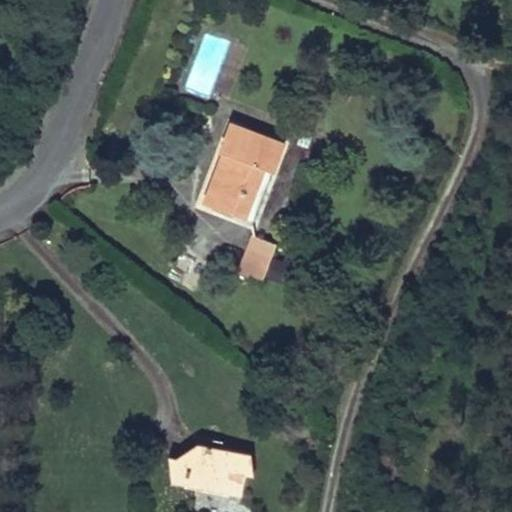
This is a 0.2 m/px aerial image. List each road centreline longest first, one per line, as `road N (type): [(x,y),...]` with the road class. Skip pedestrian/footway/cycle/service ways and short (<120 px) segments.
road 1 (residential): [(326,511),(356,387),(482,115),(469,60),(440,38),(345,0)]
road 2 (residential): [(0,207),(38,176),(110,0)]
